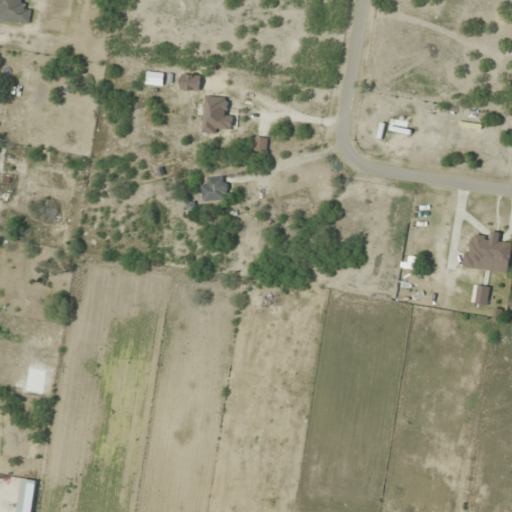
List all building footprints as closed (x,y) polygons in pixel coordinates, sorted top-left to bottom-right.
[(33,3),(23,2),(23,0),(0,0),(0,18),(30,23),(33,3)] [(201,74),(183,73),(182,89),(201,90),(201,74)] [(232,97),(206,95),(203,130),(229,132),(232,97)] [(387,130),(406,133),(409,116),(390,113),(387,130)] [(203,177),(203,200),(228,200),(228,177),(203,177)] [(509,273),(511,252),(511,242),(502,242),(503,232),(492,230),(491,237),(475,235),(474,248),(466,247),(464,267),(509,273)]
